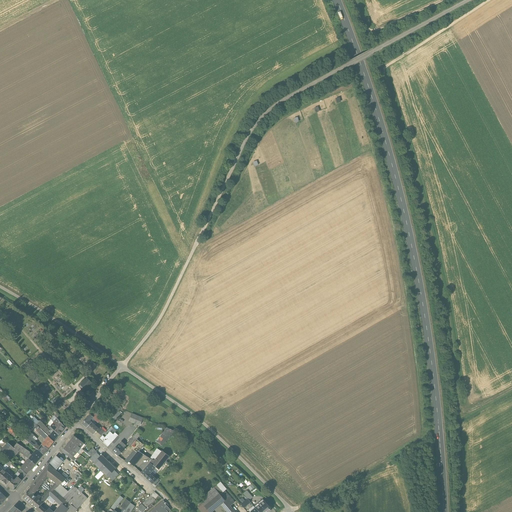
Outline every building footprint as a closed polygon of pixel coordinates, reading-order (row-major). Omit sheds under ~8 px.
[(83,392),(92,383),(87,378),(78,387),(83,392)] [(93,412),(90,415),(95,419),(94,420),(98,424),(102,420),(100,417),(102,414),(98,411),(96,414),(93,412)] [(110,421),(113,424),(121,414),(119,412),(110,421)] [(57,419),(60,422),(62,420),(56,414),(54,416),(57,419)] [(143,419),(132,414),(128,422),(134,424),(134,426),(136,427),(137,425),(140,426),(143,419)] [(90,415),(82,424),(86,428),(91,424),(91,423),(92,423),(90,421),(93,417),(90,415)] [(60,422),(57,419),(54,423),(61,432),(65,428),(60,422)] [(61,432),(54,423),(50,427),(58,436),(61,432)] [(98,429),(91,423),(91,424),(86,428),(93,434),(98,429)] [(33,429),(34,429),(41,435),(44,432),(43,431),(40,428),(36,424),(33,429)] [(10,427),(7,431),(14,436),(17,432),(10,427)] [(52,429),(50,431),(47,427),(43,431),(44,432),(53,442),(58,436),(54,431),(52,429)] [(101,428),(97,432),(102,436),(106,432),(101,428)] [(163,448),(175,432),(167,428),(156,443),(163,448)] [(49,448),(43,443),(40,447),(28,437),(30,434),(29,433),(24,430),(20,435),(25,438),(24,439),(37,450),(43,455),(49,448)] [(142,433),(139,431),(133,436),(138,440),(142,433)] [(53,442),(44,432),(41,435),(46,439),(43,443),(49,448),(53,442)] [(102,441),(104,442),(103,443),(108,447),(118,436),(115,433),(113,435),(110,432),(105,438),(102,441)] [(83,444),(74,436),(70,441),(80,448),(83,444)] [(144,445),(133,436),(128,443),(132,447),(131,448),(134,450),(131,455),(126,462),(128,464),(130,463),(139,452),(144,445)] [(123,440),(112,451),(118,457),(125,449),(123,448),(127,444),(123,440)] [(80,448),(70,441),(67,445),(77,452),(80,448)] [(13,448),(8,443),(1,451),(0,449),(0,453),(1,455),(4,457),(9,461),(18,452),(13,448)] [(29,454),(17,444),(13,448),(25,457),(26,458),(29,454)] [(77,452),(67,445),(64,449),(71,455),(73,457),(77,452)] [(37,450),(31,456),(29,454),(26,458),(35,464),(43,455),(37,450)] [(155,462),(162,453),(157,450),(150,459),(152,461),(155,462)] [(143,455),(139,452),(130,463),(134,466),(143,455)] [(155,462),(152,461),(151,463),(156,468),(160,471),(170,458),(163,452),(162,453),(155,462)] [(90,459),(94,463),(100,457),(96,453),(92,457),(90,459)] [(101,470),(108,463),(101,456),(100,457),(94,463),(101,470)] [(26,458),(25,457),(24,459),(27,461),(19,469),(20,469),(26,474),(35,464),(26,458)] [(54,458),(49,465),(54,470),(60,462),(54,458)] [(9,461),(2,469),(4,471),(8,467),(9,468),(9,467),(9,466),(11,463),(9,461)] [(115,469),(108,463),(101,470),(108,476),(114,470),(115,469)] [(151,463),(142,473),(147,478),(151,473),(156,468),(151,463)] [(49,465),(31,488),(36,492),(47,477),(56,484),(48,491),(52,493),(54,490),(59,486),(66,480),(54,470),(49,465)] [(4,471),(2,469),(0,470),(0,479),(6,485),(12,478),(4,471)] [(114,470),(108,476),(112,480),(118,474),(114,470)] [(152,474),(151,473),(147,478),(153,484),(156,480),(151,475),(152,474)] [(16,478),(14,480),(12,478),(6,485),(10,488),(14,488),(20,482),(17,480),(18,479),(16,478)] [(66,493),(74,487),(67,479),(66,480),(59,486),(66,493)] [(250,481),(247,484),(251,490),(255,487),(250,481)] [(224,500),(230,507),(234,503),(224,491),(226,490),(220,483),(214,488),(224,500)] [(66,493),(59,486),(54,490),(59,497),(65,501),(71,506),(74,502),(66,493)] [(86,499),(74,487),(66,493),(74,502),(79,507),(86,499)] [(31,488),(23,498),(30,504),(36,498),(33,495),(36,492),(31,488)] [(213,488),(198,501),(201,504),(207,511),(211,511),(221,504),(220,504),(224,500),(214,488),(213,488)] [(54,490),(52,493),(48,491),(42,498),(39,501),(42,503),(50,495),(61,505),(65,501),(59,497),(54,490)] [(249,501),(252,498),(246,491),(243,494),(249,501)] [(154,492),(148,499),(146,501),(147,502),(145,503),(148,507),(159,496),(154,492)] [(123,511),(130,503),(125,500),(125,501),(123,499),(120,496),(107,511),(123,511)] [(36,498),(30,504),(38,511),(45,511),(40,507),(42,503),(39,501),(36,498)] [(241,505),(243,508),(250,503),(248,500),(247,500),(246,499),(245,500),(246,501),(241,505)] [(254,507),(255,509),(258,511),(268,511),(271,511),(269,509),(270,509),(262,499),(254,507)] [(234,511),(230,507),(224,500),(220,504),(221,504),(227,511),(234,511)] [(61,505),(55,511),(51,511),(49,510),(46,511),(65,511),(71,506),(65,501),(61,505)] [(164,502),(151,511),(168,511),(170,510),(166,506),(167,505),(166,504),(166,503),(165,503),(164,502)] [(123,511),(130,511),(134,507),(130,503),(123,511)] [(142,511),(148,507),(145,503),(139,510),(142,511)]
